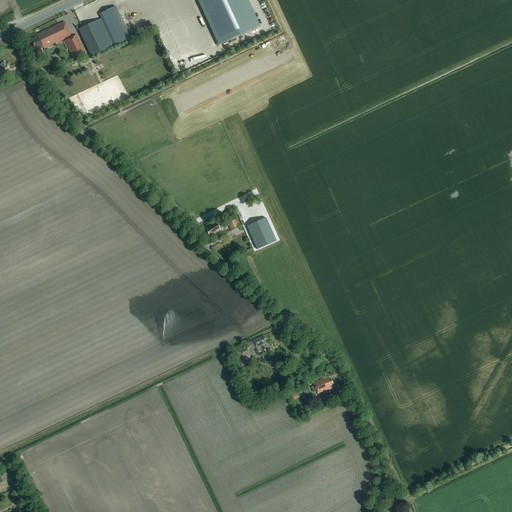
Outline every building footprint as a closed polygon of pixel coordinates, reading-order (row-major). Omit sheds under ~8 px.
[(203,0),(223,42),(259,26),(247,0),(203,0)] [(82,28),(79,29),(81,34),(91,54),(92,56),(94,55),(110,48),(131,38),(116,6),(99,14),(102,19),(97,21),(82,28)] [(34,38),(30,40),(35,51),(37,51),(38,54),(41,53),(40,49),(44,47),(44,49),(71,36),(69,32),(68,32),(66,27),(66,26),(64,21),(36,35),(33,36),(34,38)] [(66,41),(64,42),(67,49),(71,47),(72,50),(70,50),(74,59),(85,54),(77,36),(66,41)] [(0,73),(8,69),(8,68),(9,68),(8,66),(7,66),(6,65),(4,61),(2,63),(1,60),(0,60),(0,73)] [(235,219),(233,219),(231,216),(228,218),(229,221),(227,222),(231,231),(239,227),(235,219)] [(276,241),(266,218),(247,226),(257,249),(276,241)] [(216,222),(205,229),(210,236),(221,230),(216,222)] [(256,348),(267,343),(264,336),(253,340),(256,348)] [(237,352),(239,357),(249,352),(247,348),(237,352)] [(334,384),(332,379),(330,380),(329,376),(314,383),(318,394),(334,388),(332,385),(334,384)] [(23,503),(20,498),(14,501),(16,506),(23,503)]
